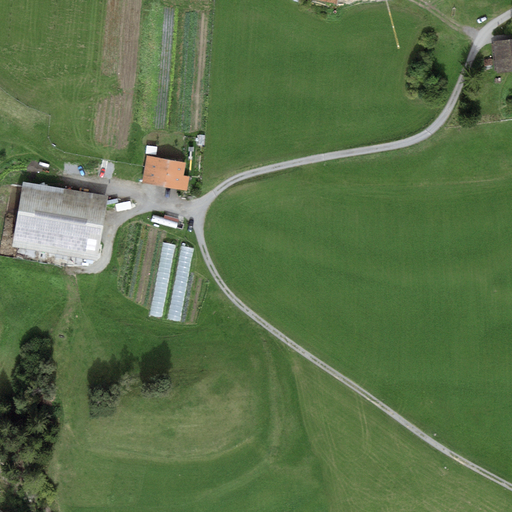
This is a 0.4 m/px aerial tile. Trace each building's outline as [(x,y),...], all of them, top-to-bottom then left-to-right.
[(341,11),(326,10),(325,22),(340,23),(341,11)] [(511,42),(494,44),(497,75),(511,73),(511,42)] [(147,154),(142,181),(187,189),(190,175),(184,174),(186,161),(147,154)] [(98,259),(108,193),(63,186),(63,191),(22,184),(13,245),(98,259)] [(177,231),(178,224),(154,219),(153,226),(177,231)]
